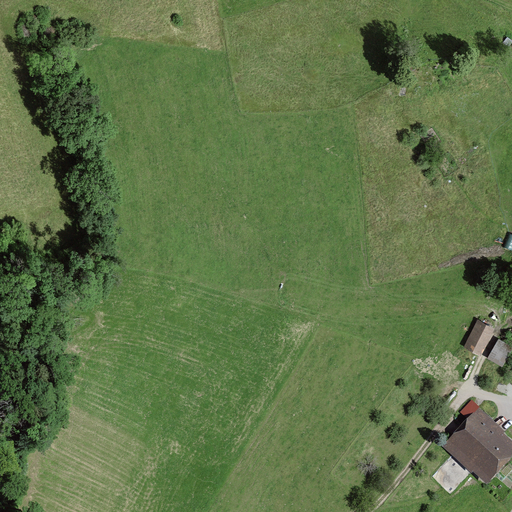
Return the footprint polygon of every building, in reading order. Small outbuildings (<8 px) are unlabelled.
[(435,124),(419,136),(429,149),(445,137),(435,124)] [(452,149),(435,155),(443,175),(460,169),(452,149)] [(478,322),(467,345),(480,352),(492,329),(478,322)] [(499,340),(489,358),(501,365),(511,347),(499,340)] [(451,443),(487,477),(511,452),(475,417),(451,443)]
